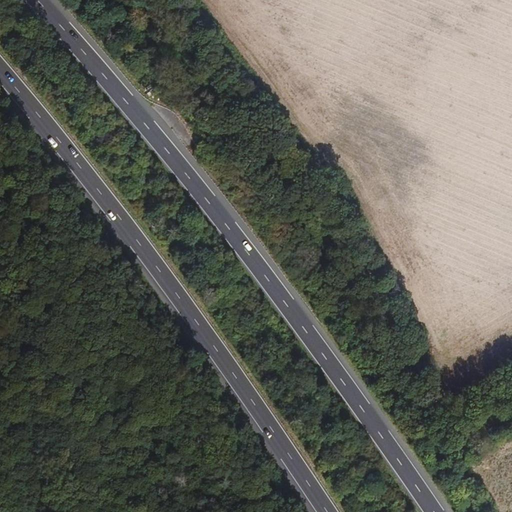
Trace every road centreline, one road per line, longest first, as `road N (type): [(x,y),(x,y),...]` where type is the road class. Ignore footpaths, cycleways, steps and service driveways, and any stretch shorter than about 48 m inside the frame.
road 1 (trunk): [(433,511),(202,197),(34,0)]
road 2 (trunk): [(0,75),(182,306),(326,511)]
